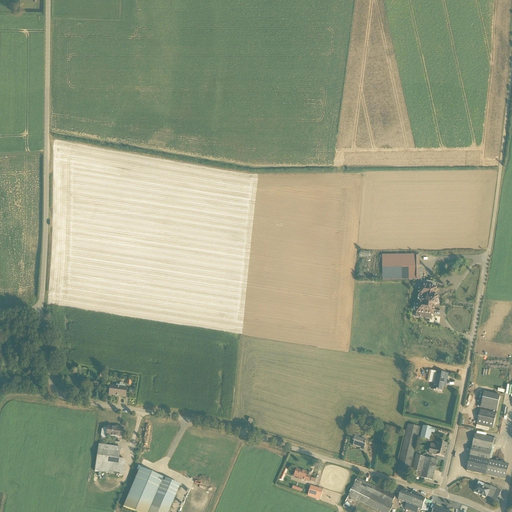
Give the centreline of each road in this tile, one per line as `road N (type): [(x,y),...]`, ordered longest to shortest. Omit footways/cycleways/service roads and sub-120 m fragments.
road 1 (unclassified): [(441,494),(205,422),(57,393),(41,309)]
road 2 (unclassified): [(441,494),(489,257),(511,78)]
road 3 (unclassified): [(41,309),(46,0)]
